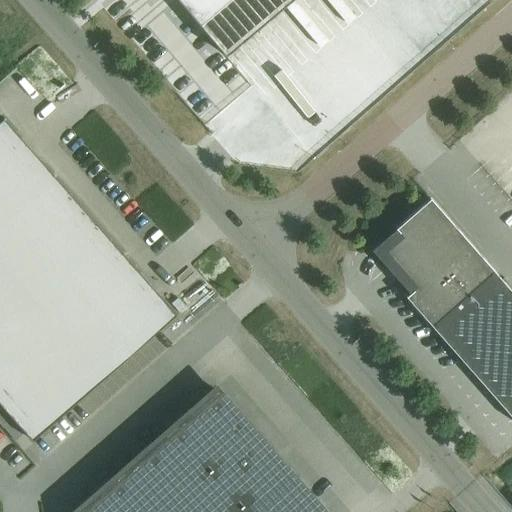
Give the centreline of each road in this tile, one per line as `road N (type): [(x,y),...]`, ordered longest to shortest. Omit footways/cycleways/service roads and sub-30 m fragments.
road 1 (unclassified): [(486,511),(257,245)]
road 2 (unclassified): [(257,245),(511,21)]
road 3 (unclassified): [(257,245),(38,0)]
